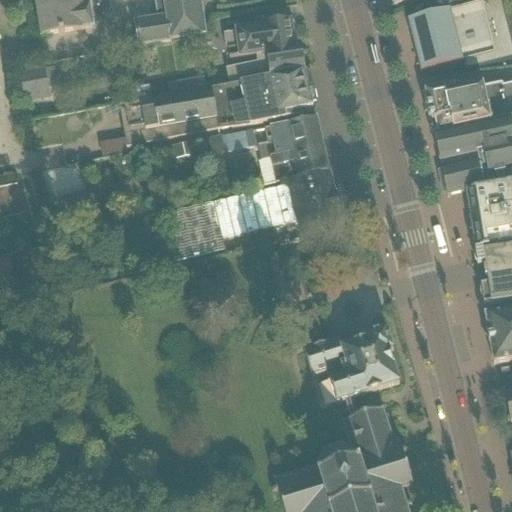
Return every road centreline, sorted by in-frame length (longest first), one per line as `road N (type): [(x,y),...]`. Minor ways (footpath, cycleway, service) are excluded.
road 1 (tertiary): [(482,511),(425,290)]
road 2 (tertiary): [(425,290),(376,95)]
road 3 (residential): [(376,95),(511,75)]
